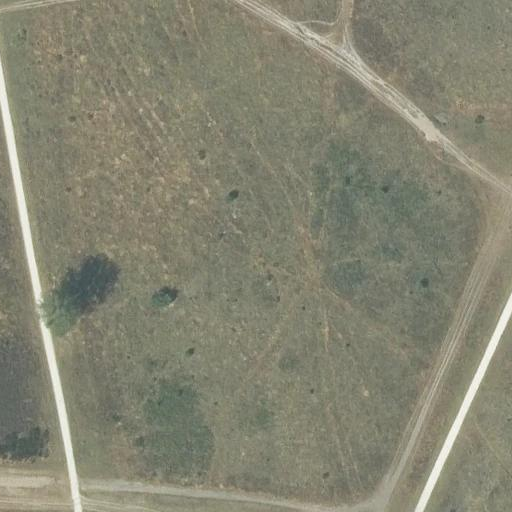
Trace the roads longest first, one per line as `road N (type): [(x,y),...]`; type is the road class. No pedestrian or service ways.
road 1 (unknown): [(381,511),(511,210)]
road 2 (unknown): [(0,483),(130,488),(323,511)]
